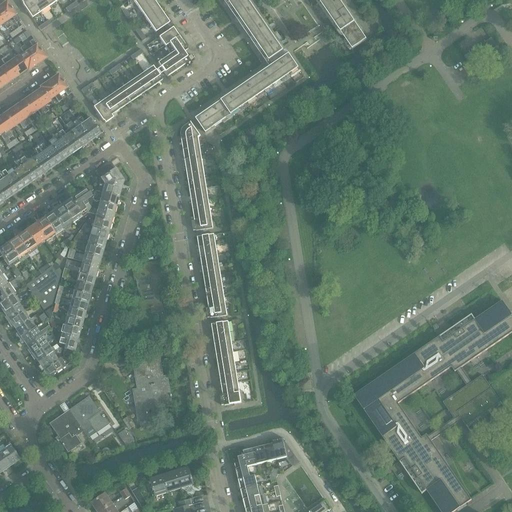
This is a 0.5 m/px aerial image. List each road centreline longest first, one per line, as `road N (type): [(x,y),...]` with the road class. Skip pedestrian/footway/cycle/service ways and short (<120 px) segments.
road 1 (residential): [(214,449),(160,108)]
road 2 (residential): [(43,405),(91,367),(143,190),(119,146)]
road 3 (residential): [(214,449),(284,432),(339,511)]
road 4 (residential): [(160,108),(222,60),(181,0)]
road 5 (residential): [(0,229),(119,146)]
